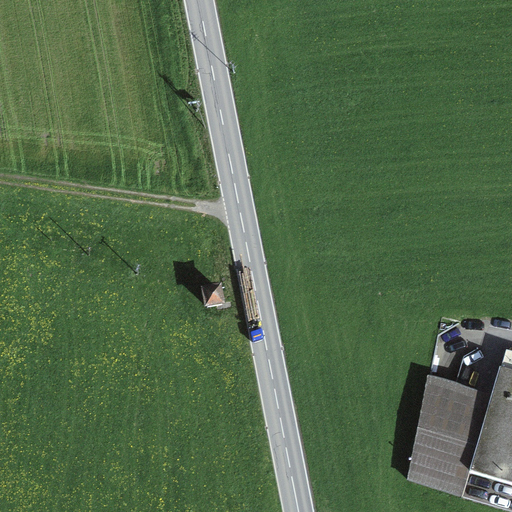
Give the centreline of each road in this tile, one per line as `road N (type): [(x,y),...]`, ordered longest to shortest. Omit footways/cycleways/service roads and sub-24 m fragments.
road 1 (secondary): [(199,0),(298,511)]
road 2 (track): [(0,178),(239,211)]
